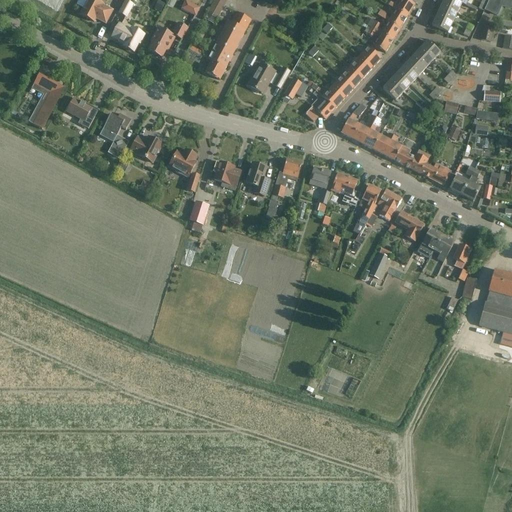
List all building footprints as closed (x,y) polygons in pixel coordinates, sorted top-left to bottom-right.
[(106,24),(113,11),(103,5),(94,0),(87,0),(80,15),(94,22),(97,17),(100,19),(99,21),(106,24)] [(214,0),(207,14),(217,19),(226,0),(214,0)] [(406,0),(401,0),(397,7),(390,2),(388,5),(395,10),(407,17),(415,5),(406,0)] [(456,13),(461,4),(452,0),(443,0),(441,6),(456,13)] [(511,1),(502,0),(489,0),(488,1),(486,7),(484,11),(497,16),(501,8),(511,9),(511,1)] [(119,14),(126,17),(132,5),(125,1),(119,14)] [(195,15),(198,9),(192,6),(189,12),(195,15)] [(452,23),(456,13),(441,6),(436,16),(452,23)] [(399,29),(407,17),(395,10),(389,19),(385,16),(386,14),(380,10),(377,15),(387,22),(399,29)] [(219,81),(251,20),(236,13),(231,23),(228,22),(207,60),(211,62),(205,73),(219,81)] [(447,33),(452,23),(436,16),(432,26),(447,33)] [(392,41),(399,29),(387,22),(382,31),(378,28),(380,25),(375,22),(371,28),(392,41)] [(181,41),(188,28),(178,23),(172,35),(158,28),(150,43),(151,44),(147,51),(150,53),(151,55),(156,58),(158,57),(161,59),(166,51),(167,52),(175,37),(181,41)] [(490,42),(493,24),(488,23),(484,26),(481,40),(490,42)] [(144,35),(132,29),(131,31),(119,24),(112,37),(125,44),(123,47),(133,52),(138,43),(139,44),(144,35)] [(385,53),(392,41),(371,28),(367,34),(372,38),(374,34),(379,37),(373,46),(385,53)] [(420,50),(432,61),(440,53),(428,41),(420,50)] [(511,50),(511,43),(503,42),(502,48),(511,50)] [(202,57),(205,51),(191,43),(188,50),(202,57)] [(368,47),(358,58),(371,70),(373,68),(381,59),(368,47)] [(425,69),(432,61),(420,50),(413,58),(425,69)] [(358,58),(349,68),(362,80),(363,79),(371,70),(358,58)] [(418,77),(425,69),(413,58),(405,65),(418,77)] [(269,84),(275,73),(260,64),(247,86),(261,94),(267,83),(269,84)] [(410,85),(418,77),(405,65),(398,73),(410,85)] [(280,90),(290,73),(283,68),(273,86),(280,90)] [(349,68),(340,77),(353,89),(354,89),(362,80),(349,68)] [(452,80),(456,76),(451,72),(447,76),(452,80)] [(403,93),(410,85),(398,73),(390,81),(403,93)] [(42,130),(63,89),(38,76),(32,87),(46,94),(30,123),(42,130)] [(448,85),(452,80),(447,76),(443,81),(448,85)] [(340,77),(331,87),(344,99),(353,89),(340,77)] [(293,80),(284,96),(286,96),(290,99),(292,100),(295,94),(301,98),(307,88),(301,84),(293,80)] [(395,101),(403,93),(390,81),(383,89),(394,100),(395,101)] [(331,87),(321,98),(324,100),(325,100),(335,110),(344,99),(331,87)] [(438,96),(442,91),(437,87),(433,92),(438,96)] [(325,120),(335,110),(324,100),(321,98),(315,92),(313,95),(318,99),(311,107),(311,108),(305,115),(313,122),(320,115),(325,120)] [(434,100),(438,96),(433,92),(429,96),(434,100)] [(500,103),(500,94),(484,92),(484,102),(500,103)] [(85,104),(74,98),(66,112),(80,120),(78,124),(88,130),(95,117),(88,114),(92,107),(85,103),(85,104)] [(456,115),(459,105),(446,102),(444,112),(456,115)] [(426,112),(430,108),(426,104),(422,108),(426,112)] [(359,118),(366,109),(361,105),(352,115),(348,120),(341,134),(352,140),(359,125),(353,122),(357,117),(359,118)] [(422,117),(426,112),(422,108),(418,113),(422,117)] [(359,125),(352,140),(362,145),(369,131),(372,125),(376,118),(378,113),(374,111),(371,116),(367,123),(364,128),(359,125)] [(408,112),(406,116),(415,120),(417,117),(408,112)] [(477,112),(476,119),(492,121),(493,114),(477,112)] [(131,120),(120,114),(117,119),(110,115),(100,135),(114,142),(121,128),(126,131),(131,120)] [(372,151),(380,136),(374,133),(381,121),(376,118),(372,125),(369,131),(362,145),(372,151)] [(472,126),(470,134),(486,136),(487,131),(488,127),(476,125),(476,127),(472,126)] [(383,156),(393,136),(388,134),(386,139),(380,136),(372,151),(383,156)] [(393,162),(394,161),(401,147),(395,144),(398,139),(393,136),(383,156),(393,162)] [(151,139),(148,137),(145,143),(137,138),(130,150),(139,155),(138,156),(152,163),(162,145),(159,143),(158,141),(156,139),(154,139),(151,139)] [(119,159),(128,142),(119,138),(111,154),(119,159)] [(409,170),(415,159),(407,154),(408,151),(401,147),(394,161),(393,162),(409,170)] [(197,156),(185,150),(182,156),(176,152),(168,167),(176,171),(175,172),(180,175),(181,174),(188,178),(196,163),(194,162),(197,156)] [(426,165),(430,157),(419,151),(415,159),(409,170),(427,179),(433,168),(426,165)] [(296,182),(301,164),(286,160),(282,175),(279,174),(272,201),(276,203),(278,197),(283,199),(286,188),(285,188),(287,179),(296,182)] [(219,163),(214,180),(222,183),(220,187),(226,189),(234,192),(239,178),(231,176),(234,169),(234,168),(219,163)] [(265,198),(270,182),(263,180),(266,168),(252,164),(245,184),(255,187),(253,194),(265,198)] [(433,168),(427,179),(443,187),(451,173),(440,167),(438,171),(433,168)] [(471,177),(474,170),(469,167),(465,175),(471,177)] [(325,190),(326,186),(330,173),(314,168),(309,185),(325,190)] [(474,170),(471,177),(476,180),(480,173),(474,170)] [(194,193),(199,177),(192,174),(187,191),(194,193)] [(360,195),(353,192),(357,183),(337,175),(330,192),(339,195),(340,193),(345,195),(341,203),(355,208),(360,195)] [(461,196),(468,183),(456,177),(450,190),(461,196)] [(468,183),(461,196),(473,202),(480,188),(468,183)] [(365,227),(373,212),(371,211),(380,192),(368,186),(358,207),(364,210),(358,224),(365,227)] [(485,186),(483,199),(489,200),(492,187),(485,186)] [(389,222),(393,214),(402,200),(386,190),(377,205),(383,208),(379,216),(389,222)] [(320,204),(317,212),(323,214),(326,206),(330,194),(323,192),(320,204)] [(196,201),(189,220),(202,225),(209,205),(196,201)] [(414,243),(417,237),(424,226),(401,212),(394,224),(407,231),(404,237),(414,243)] [(433,253),(442,237),(430,230),(419,250),(425,253),(427,250),(433,253)] [(442,237),(433,253),(438,256),(436,260),(443,263),(454,243),(442,237)] [(462,271),(471,251),(459,246),(452,260),(456,262),(454,267),(462,271)] [(381,249),(379,254),(388,258),(390,253),(381,249)] [(379,254),(369,276),(379,280),(389,258),(379,254)] [(462,271),(458,280),(463,282),(467,273),(462,271)] [(511,275),(494,271),(488,292),(490,292),(486,304),(485,304),(478,326),(511,335),(511,275)] [(470,300),(475,281),(467,279),(462,298),(470,300)] [(452,298),(447,309),(453,312),(458,301),(452,298)]
